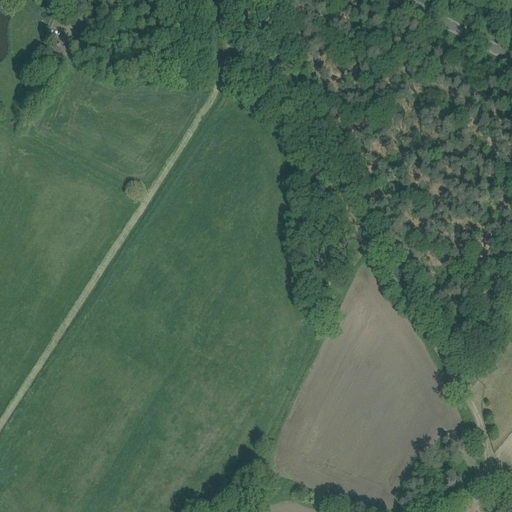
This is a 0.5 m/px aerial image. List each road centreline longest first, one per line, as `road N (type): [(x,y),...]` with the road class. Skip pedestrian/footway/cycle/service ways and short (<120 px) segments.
road 1 (track): [(269,0),(295,111),(319,163),(477,415),(503,511)]
road 2 (unclassified): [(511,60),(400,0)]
